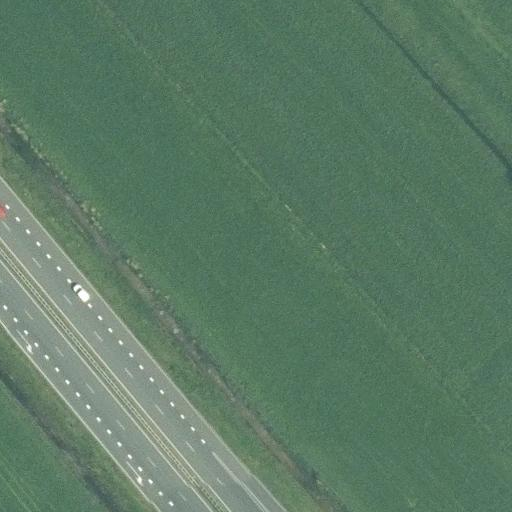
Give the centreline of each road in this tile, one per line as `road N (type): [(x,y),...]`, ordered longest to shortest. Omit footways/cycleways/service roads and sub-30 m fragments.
road 1 (trunk): [(203,459),(0,217)]
road 2 (trunk): [(0,281),(192,511)]
